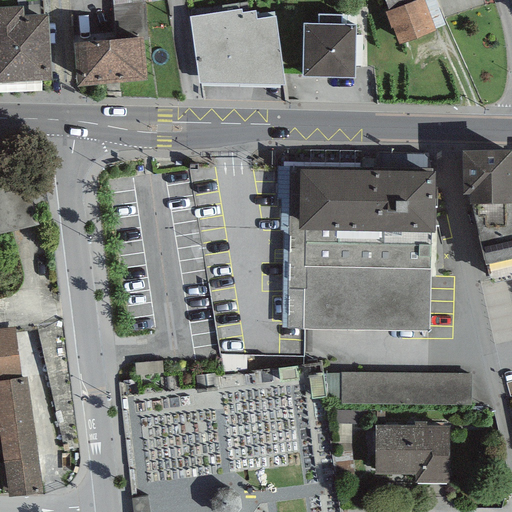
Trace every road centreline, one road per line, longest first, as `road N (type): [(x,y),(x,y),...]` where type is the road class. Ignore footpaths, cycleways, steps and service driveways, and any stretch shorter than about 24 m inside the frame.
road 1 (residential): [(108,506),(69,197),(77,122)]
road 2 (primary): [(441,128),(77,122)]
road 3 (residential): [(441,128),(511,445)]
